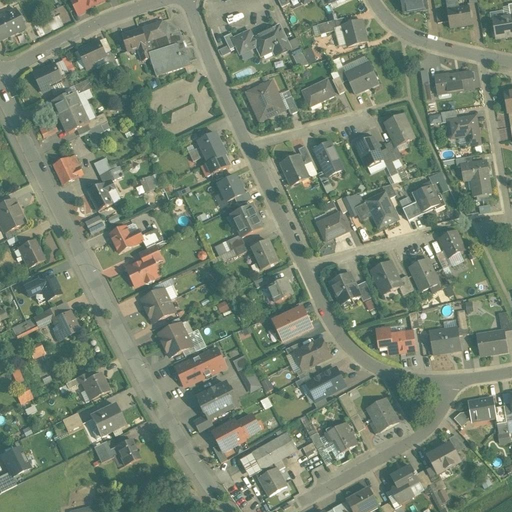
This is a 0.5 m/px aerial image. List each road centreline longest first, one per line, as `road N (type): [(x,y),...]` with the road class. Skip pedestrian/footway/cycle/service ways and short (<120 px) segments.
road 1 (tertiary): [(0,88),(149,387),(226,511)]
road 2 (residential): [(305,268),(345,342),(370,364),(398,376),(457,381)]
road 3 (residential): [(457,381),(447,411),(426,434),(306,503)]
road 4 (residential): [(0,74),(171,0)]
road 5 (residential): [(485,61),(511,227)]
road 6 (residential): [(185,0),(250,148)]
road 7 (residential): [(250,148),(305,268)]
road 8 (residential): [(485,61),(406,35),(375,0)]
